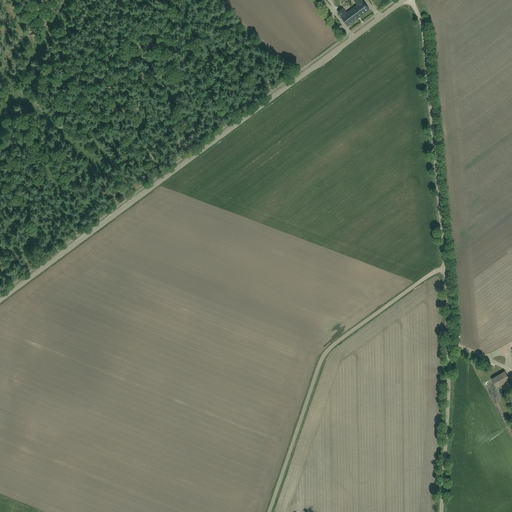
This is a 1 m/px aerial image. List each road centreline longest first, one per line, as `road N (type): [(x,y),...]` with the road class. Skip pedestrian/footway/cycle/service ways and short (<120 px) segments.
road 1 (residential): [(410,0),(420,19),(449,315),(438,511)]
road 2 (residential): [(404,0),(0,301)]
road 3 (track): [(444,267),(322,358),(270,511)]
